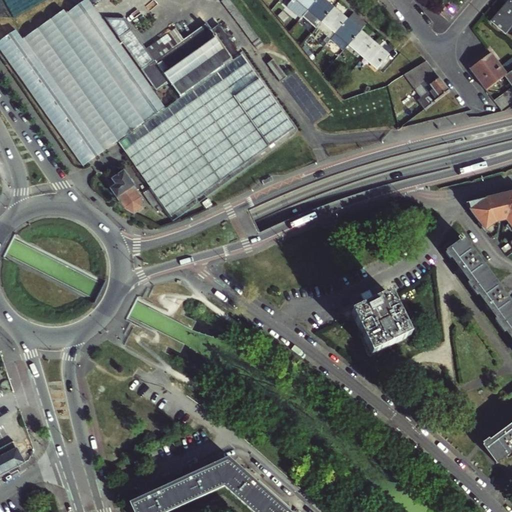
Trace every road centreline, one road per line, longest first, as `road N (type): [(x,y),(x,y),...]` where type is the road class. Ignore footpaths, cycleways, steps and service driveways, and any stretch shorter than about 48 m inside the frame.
road 1 (primary): [(511,133),(335,182),(201,238),(106,260),(0,269)]
road 2 (primary): [(0,282),(155,264),(367,183),(511,146)]
road 3 (secondary): [(511,122),(329,171),(166,239),(130,243),(108,230)]
road 4 (residential): [(194,258),(204,276),(364,394),(497,511)]
road 5 (secondary): [(194,258),(407,184)]
road 6 (secondary): [(12,324),(30,353),(65,463)]
road 7 (secondary): [(87,212),(0,93)]
road 8 (secondary): [(86,455),(69,363),(87,330)]
